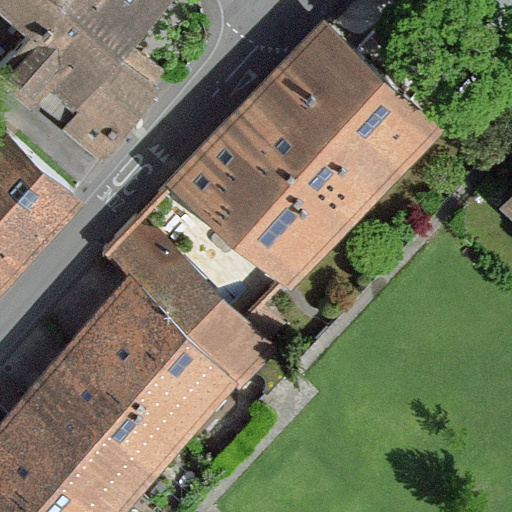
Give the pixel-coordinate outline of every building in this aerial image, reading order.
[(119,34),(149,0),(60,0),(37,26),(1,66),(38,96),(56,74),(75,90),(60,111),(108,151),(156,86),(134,71),(144,55),(119,34)] [(7,0),(37,26),(60,0),(7,0)] [(328,23),(231,120),(344,219),(438,123),(328,23)] [(0,269),(75,184),(2,119),(0,121),(0,269)] [(344,219),(231,120),(175,177),(289,275),(344,219)] [(143,215),(108,254),(131,274),(232,364),(238,370),(273,331),(143,215)] [(131,274),(0,421),(0,511),(100,511),(232,364),(131,274)]
